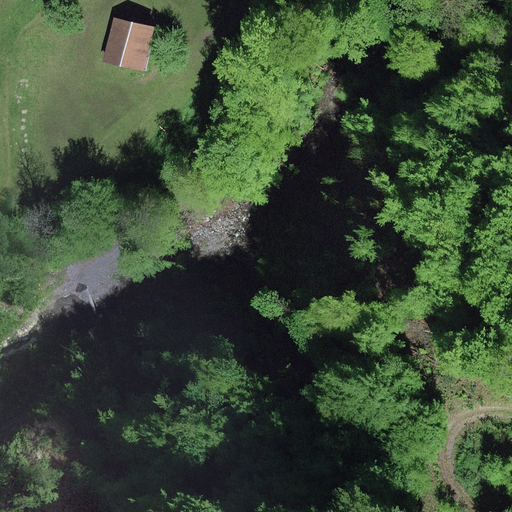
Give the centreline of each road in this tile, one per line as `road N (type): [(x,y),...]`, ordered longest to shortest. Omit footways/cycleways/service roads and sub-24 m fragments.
road 1 (track): [(105,263),(187,167),(235,83),(257,0)]
road 2 (track): [(472,511),(452,481),(457,432),(486,417),(511,416)]
